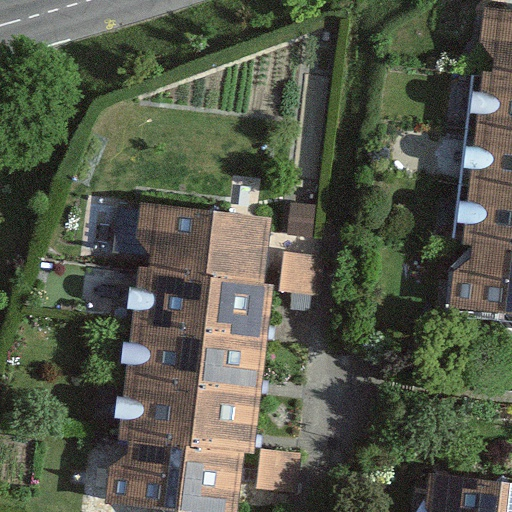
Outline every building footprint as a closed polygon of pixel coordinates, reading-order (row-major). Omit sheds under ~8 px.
[(511,14),(483,12),(480,43),(493,57),(491,79),(511,81),(511,14)] [(511,81),(491,79),(480,79),(475,133),(511,136),(511,81)] [(511,190),(511,136),(475,133),(470,187),(511,190)] [(511,190),(470,187),(465,240),(473,241),(511,244),(511,190)] [(268,215),(143,202),(139,240),(148,252),(146,270),(261,282),(268,215)] [(511,312),(511,244),(473,241),(471,256),(450,269),(447,307),(511,312)] [(270,284),(261,282),(146,270),(135,269),(129,329),(264,344),(270,284)] [(257,398),(264,344),(129,329),(123,385),(257,398)] [(252,452),(257,398),(123,385),(118,439),(128,440),(243,451),(252,452)] [(220,511),(237,511),(243,451),(128,440),(127,451),(113,462),(109,501),(220,511)] [(511,511),(511,480),(433,472),(429,509),(430,511),(511,511)] [(0,511),(23,511),(24,502),(0,501),(0,511)]
